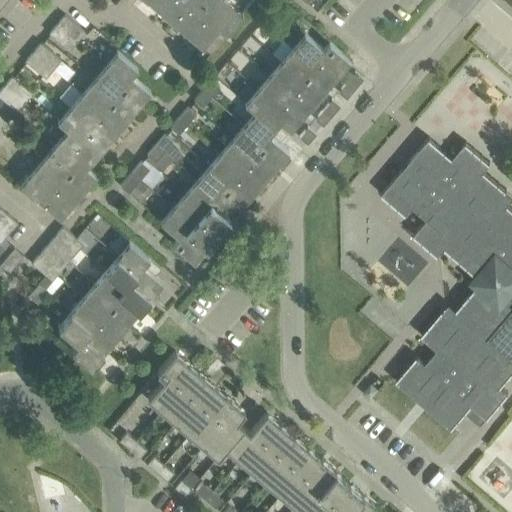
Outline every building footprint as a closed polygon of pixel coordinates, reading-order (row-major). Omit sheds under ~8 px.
[(149,0),(160,10),(168,0),(149,0)] [(198,7),(204,0),(168,0),(160,10),(174,21),(191,1),(198,7)] [(212,19),(227,0),(204,0),(198,7),(191,1),(174,21),(188,33),(205,13),(212,19)] [(226,32),(243,12),(229,0),(227,0),(212,19),(205,13),(188,33),(211,53),(228,34),(226,32)] [(86,31),(66,14),(65,13),(57,22),(78,40),(86,31)] [(70,49),(78,40),(57,22),(49,32),(70,49)] [(318,53),(339,71),(350,58),(329,41),(324,48),(305,31),(294,44),(312,60),(318,53)] [(62,59),(43,42),(41,41),(33,50),(54,68),(62,59)] [(327,85),(339,71),(318,53),(312,60),(294,44),(281,58),(300,75),(306,68),(327,85)] [(117,86),(139,104),(151,90),(132,73),(138,66),(117,49),(105,64),(123,79),(117,86)] [(46,77),(54,68),(33,50),(25,59),(46,77)] [(314,101),(327,85),(306,68),(300,75),(281,58),(268,74),(287,90),(293,83),(314,101)] [(127,118),(139,104),(117,86),(123,79),(105,64),(93,77),(112,93),(106,100),(127,118)] [(355,88),(364,77),(356,70),(347,80),(355,88)] [(33,92),(14,76),(13,74),(5,84),(25,101),(34,108),(38,103),(30,96),(33,92)] [(302,114),(314,101),(293,83),(287,90),(268,74),(257,87),(276,103),(281,96),(302,114)] [(114,132),(127,118),(106,100),(112,93),(93,77),(81,92),(99,108),(93,114),(114,132)] [(203,89),(211,96),(220,85),(212,78),(203,89)] [(346,98),(355,88),(347,80),(338,91),(346,98)] [(34,108),(25,101),(5,84),(0,89),(0,95),(17,111),(21,106),(37,119),(42,114),(34,108)] [(290,128),(302,114),(281,96),(276,103),(257,87),(245,101),(255,109),(275,127),(281,120),(290,128)] [(203,106),(211,96),(203,89),(194,99),(203,106)] [(102,147),(114,132),(93,114),(99,108),(81,92),(68,106),(88,123),(82,130),(102,147)] [(332,115),(340,105),(332,98),(324,108),(332,115)] [(92,159),(102,147),(82,130),(88,123),(68,106),(58,119),(67,127),(62,134),(92,159)] [(180,116),(188,123),(197,113),(188,106),(180,116)] [(323,125),(332,115),(324,108),(315,118),(323,125)] [(270,133),(275,127),(255,109),(243,123),(262,139),(257,146),(277,164),(289,149),(270,133)] [(9,120),(0,112),(0,128),(1,130),(9,120)] [(179,133),(188,123),(180,116),(171,126),(179,133)] [(266,176),(277,164),(257,146),(262,139),(243,123),(232,136),(251,152),(246,159),(266,176)] [(308,143),(317,133),(308,126),(300,136),(308,143)] [(156,143),(164,150),(173,140),(165,133),(156,143)] [(87,165),(92,159),(62,134),(50,148),(69,164),(63,170),(84,188),(96,173),(87,165)] [(253,191),(266,176),(246,159),(251,152),(232,136),(220,150),(238,166),(233,172),(253,191)] [(511,208),(506,204),(499,211),(493,206),(506,191),(483,171),(490,163),(465,142),(452,157),(429,137),(408,161),(416,168),(410,175),(402,168),(382,192),(406,213),(413,206),(427,218),(414,233),(439,254),(445,247),(475,272),(469,280),(476,286),(456,310),(464,317),(458,323),(443,310),(422,335),(437,348),(425,362),(418,355),(396,380),(397,381),(376,404),(437,456),(458,433),(451,427),(465,411),(480,424),(508,392),(500,386),(511,371),(511,208)] [(186,145),(180,140),(177,144),(183,149),(186,145)] [(156,161),(164,150),(156,143),(148,154),(156,161)] [(73,201),(84,188),(63,170),(69,164),(50,148),(39,161),(57,176),(51,183),(73,201)] [(242,204),(253,191),(233,172),(238,166),(220,150),(209,163),(227,179),(222,185),(242,204)] [(156,174),(149,169),(150,167),(142,160),(133,170),(149,183),(156,174)] [(51,183),(57,176),(39,161),(21,182),(60,216),(73,201),(51,183)] [(231,218),(242,204),(222,185),(227,179),(209,163),(197,177),(215,193),(210,199),(231,218)] [(153,187),(149,183),(133,170),(121,185),(129,192),(132,188),(134,190),(135,188),(145,197),(153,187)] [(219,232),(231,218),(210,199),(215,193),(197,177),(185,191),(203,207),(198,213),(219,232)] [(207,245),(219,232),(198,213),(203,207),(185,191),(174,204),(192,220),(187,226),(207,245)] [(194,260),(207,245),(187,226),(192,220),(174,204),(161,219),(180,236),(174,242),(194,260)] [(0,224),(9,214),(0,206),(0,224)] [(0,241),(1,242),(4,238),(18,222),(9,214),(0,224),(0,241)] [(77,237),(70,231),(63,225),(55,234),(76,252),(84,243),(86,244),(94,234),(86,227),(77,237)] [(68,261),(76,252),(55,234),(48,243),(68,261)] [(130,277),(150,295),(163,280),(156,274),(162,267),(129,240),(117,255),(135,271),(130,277)] [(60,271),(68,261),(48,243),(39,253),(60,271)] [(0,270),(6,275),(24,255),(14,247),(0,263),(0,270)] [(57,274),(60,271),(39,253),(32,262),(46,274),(42,279),(53,289),(62,278),(57,274)] [(139,308),(150,295),(130,277),(135,271),(117,255),(106,267),(124,284),(119,290),(139,308)] [(127,322),(139,308),(119,290),(124,284),(106,267),(94,281),(113,298),(107,304),(127,322)] [(115,336),(127,322),(107,304),(113,298),(94,281),(82,295),(101,312),(95,318),(115,336)] [(36,302),(37,301),(46,290),(37,282),(27,294),(36,302)] [(104,349),(115,336),(95,318),(101,312),(82,295),(70,309),(89,325),(84,331),(104,349)] [(92,364),(104,349),(84,331),(89,325),(70,309),(58,323),(77,339),(71,346),(92,364)] [(171,383),(189,363),(175,351),(158,372),(164,377),(148,396),(162,408),(178,389),(171,383)] [(203,375),(196,369),(189,363),(171,383),(178,389),(162,408),(176,420),(192,401),(185,395),(203,375)] [(217,387),(210,381),(203,375),(185,395),(192,401),(176,420),(190,432),(206,413),(199,407),(217,387)] [(370,399),(378,389),(379,388),(372,382),(362,393),(370,399)] [(231,398),(224,393),(217,387),(199,407),(206,413),(190,432),(204,444),(220,425),(213,419),(231,398)] [(245,411),(238,404),(231,398),(213,419),(220,425),(204,444),(218,456),(226,446),(243,425),(237,420),(245,411)] [(280,424),(273,418),(266,412),(250,431),(243,425),(226,446),(239,458),(255,439),(262,444),(280,424)] [(294,436),(287,430),(280,424),(262,444),(255,439),(239,458),(253,469),(269,451),(276,456),(294,436)] [(130,448),(137,439),(126,431),(119,439),(130,448)] [(308,447),(301,442),(294,436),(276,456),(269,451),(253,469),(267,481),(283,462),(290,468),(308,447)] [(140,456),(141,454),(147,448),(137,439),(130,448),(140,456)] [(322,459),(315,453),(308,447),(290,468),(283,462),(267,481),(281,493),(297,474),(304,480),(322,459)] [(157,471),(164,463),(154,454),(147,462),(157,471)] [(335,471),(328,465),(322,459),(304,480),(297,474),(281,493),(295,505),(311,486),(318,492),(335,471)] [(167,480),(169,478),(174,471),(164,463),(157,471),(167,480)] [(349,483),(342,477),(335,471),(318,492),(311,486),(295,505),(303,511),(312,511),(325,498),(332,503),(349,483)] [(185,495),(192,486),(181,477),(174,486),(185,495)] [(206,498),(213,490),(202,481),(196,489),(206,498)] [(348,511),(363,495),(356,489),(349,483),(332,503),(325,498),(312,511),(336,511),(339,509),(341,511),(348,511)] [(216,507),(218,505),(223,498),(213,490),(206,498),(216,507)] [(372,511),(377,507),(363,495),(348,511),(341,511),(339,509),(336,511),(372,511)]
